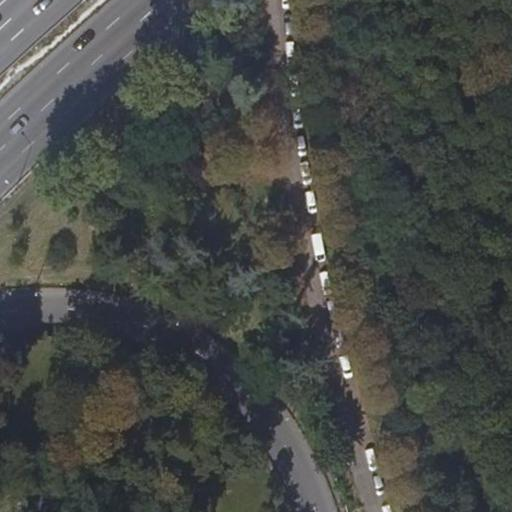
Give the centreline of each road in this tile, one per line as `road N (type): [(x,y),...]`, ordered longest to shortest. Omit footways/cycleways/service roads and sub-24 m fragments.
road 1 (trunk): [(0,315),(91,309),(168,334),(257,408),(315,511)]
road 2 (trunk): [(0,146),(146,0)]
